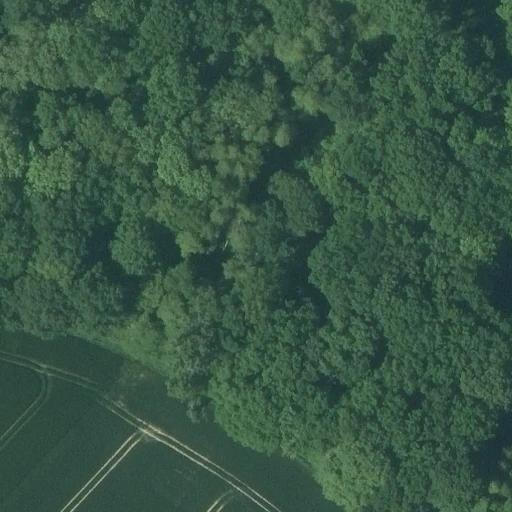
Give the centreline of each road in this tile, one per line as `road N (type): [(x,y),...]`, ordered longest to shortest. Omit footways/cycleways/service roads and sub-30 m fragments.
road 1 (track): [(383,511),(247,407),(50,317),(0,303)]
road 2 (track): [(396,511),(407,496),(430,335),(444,300),(511,207)]
